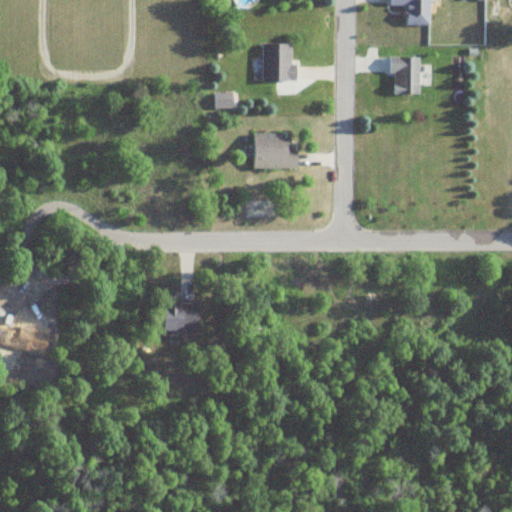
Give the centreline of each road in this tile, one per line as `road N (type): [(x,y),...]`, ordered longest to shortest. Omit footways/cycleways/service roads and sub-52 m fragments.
road 1 (residential): [(162,245),(511,245)]
road 2 (residential): [(343,0),(345,245)]
